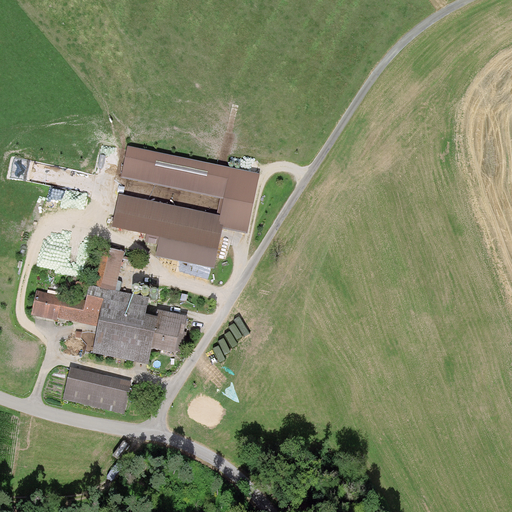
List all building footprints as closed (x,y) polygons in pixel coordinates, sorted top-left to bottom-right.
[(258,179),(124,152),(118,182),(220,204),(217,221),(116,200),(109,234),(156,244),(152,263),(211,275),(220,234),(246,239),(258,179)] [(75,204),(75,191),(53,191),(54,204),(75,204)] [(147,365),(151,349),(157,318),(145,316),(149,298),(116,292),(123,253),(95,247),(88,283),(76,280),(72,298),(37,291),(32,317),(54,322),(57,322),(58,318),(98,326),(93,355),(147,365)] [(159,311),(157,318),(151,349),(175,354),(179,337),(184,338),(188,317),(166,312),(159,311)] [(131,382),(70,368),(63,399),(123,413),(131,382)] [(209,371),(208,378),(224,380),(225,372),(209,371)]
